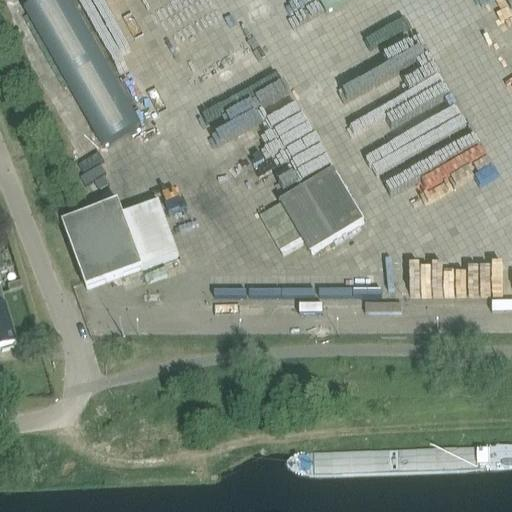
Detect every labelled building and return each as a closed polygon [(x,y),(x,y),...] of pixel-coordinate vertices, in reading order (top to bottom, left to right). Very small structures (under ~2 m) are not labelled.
[(69,0),(43,0),(25,11),(104,149),(142,127),(69,0)] [(317,0),(326,15),(352,0),(317,0)] [(415,51),(459,36),(452,16),(408,31),(415,51)] [(365,223),(334,171),(280,203),(310,256),(365,223)] [(78,219),(63,225),(85,284),(88,291),(144,271),(124,217),(119,204),(90,215),(78,219)] [(0,349),(16,345),(5,305),(4,305),(0,290),(0,349)]
